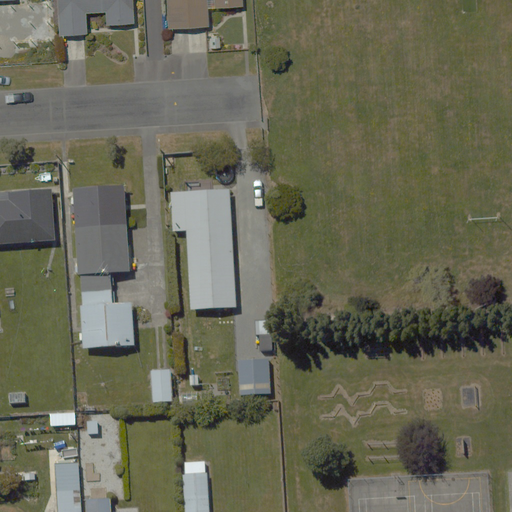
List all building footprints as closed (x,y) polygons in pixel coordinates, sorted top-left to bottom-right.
[(54,0),(56,35),(86,34),(85,11),(105,11),(105,26),(131,25),(130,0),(54,0)] [(164,0),(165,29),(207,28),(207,5),(240,4),(239,0),(164,0)] [(131,273),(127,185),(73,188),(81,348),(135,345),(133,303),(114,304),(112,273),(131,273)] [(169,188),(171,236),(189,236),(192,313),(240,311),(235,186),(169,188)] [(11,202),(0,202),(0,247),(59,244),(56,190),(11,192),(11,202)] [(270,360),(239,361),(241,397),(271,395),(270,360)] [(174,368),(151,369),(152,402),(175,401),(174,368)] [(28,391),(7,392),(8,407),(29,407),(28,391)] [(209,511),(207,461),(184,462),(186,511),(209,511)] [(81,511),(80,486),(57,488),(58,511),(81,511)] [(91,487),(91,500),(87,500),(87,511),(131,511),(132,511),(115,511),(115,500),(108,500),(108,487),(91,487)]
